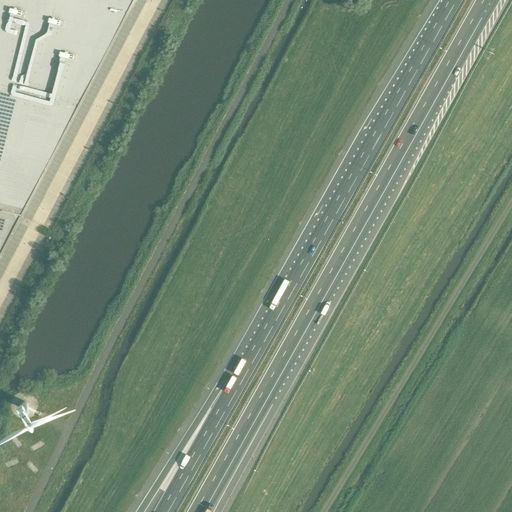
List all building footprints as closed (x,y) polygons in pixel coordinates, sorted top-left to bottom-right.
[(0,0),(0,209),(21,215),(132,0),(0,0)] [(0,254),(21,215),(0,209),(0,254)] [(23,400),(22,401),(20,402),(19,403),(19,404),(19,406),(19,407),(20,409),(21,410),(22,411),(23,411),(25,411),(26,411),(28,410),(29,409),(30,408),(30,406),(30,405),(30,403),(29,402),(28,401),(26,400),(25,400),(23,400)] [(15,435),(10,438),(18,449),(23,446),(15,435)] [(45,445),(41,440),(30,448),(34,453),(45,445)] [(19,464),(17,458),(5,464),(7,469),(19,464)] [(31,461),(26,464),(35,475),(39,471),(31,461)]
